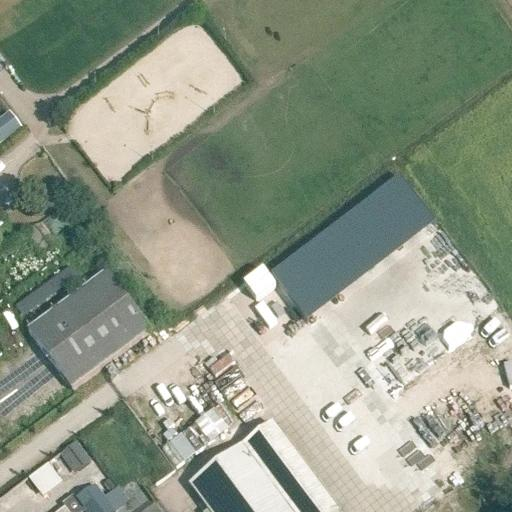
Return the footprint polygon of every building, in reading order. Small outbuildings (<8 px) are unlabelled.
[(10,115),(0,122),(0,147),(22,131),(10,115)] [(28,237),(44,259),(59,248),(53,240),(66,229),(56,216),(28,237)] [(258,272),(229,293),(243,314),(272,294),(258,272)] [(72,394),(150,336),(106,276),(27,334),(72,394)] [(206,511),(335,511),(273,427),(189,489),(206,511)] [(175,468),(201,451),(188,430),(161,448),(175,468)] [(76,462),(83,470),(91,464),(77,445),(60,458),(68,468),(74,464),(76,462)] [(46,465),(25,479),(39,500),(60,486),(46,465)] [(124,511),(133,506),(120,489),(105,500),(96,488),(76,503),(82,511),(124,511)]
